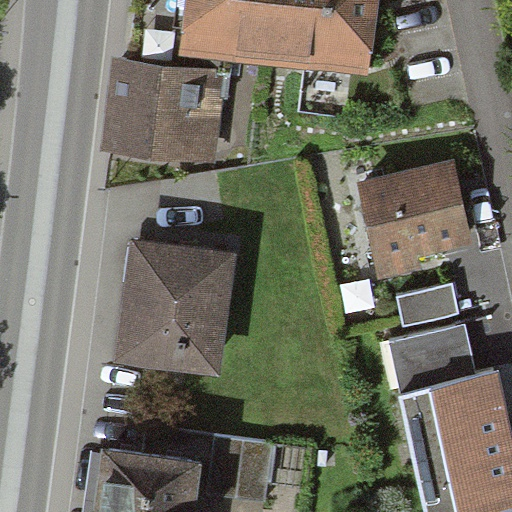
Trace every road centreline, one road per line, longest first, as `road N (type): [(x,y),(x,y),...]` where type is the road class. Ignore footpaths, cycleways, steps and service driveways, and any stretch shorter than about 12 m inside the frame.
road 1 (secondary): [(14,511),(68,0)]
road 2 (residential): [(476,0),(511,162)]
